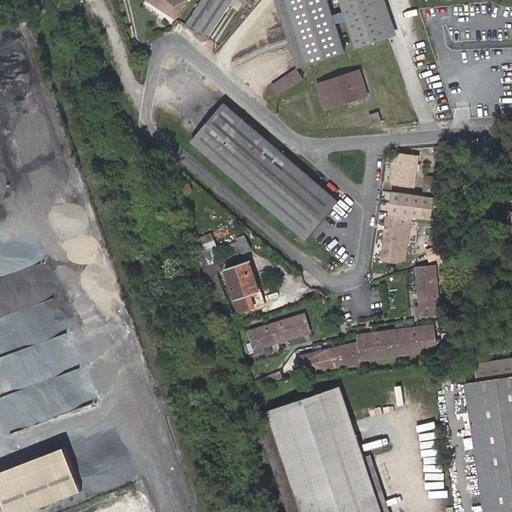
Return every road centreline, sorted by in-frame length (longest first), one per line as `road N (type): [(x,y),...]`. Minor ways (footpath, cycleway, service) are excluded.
road 1 (unclassified): [(378,142),(301,149),(184,49),(169,46),(156,54),(145,116),(333,282),(361,270),(371,203)]
road 2 (unclassified): [(511,130),(378,142)]
